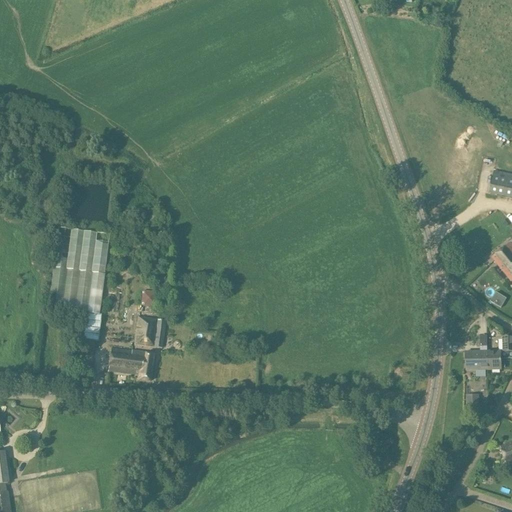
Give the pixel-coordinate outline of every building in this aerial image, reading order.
[(511,174),(494,171),(489,194),(511,199),(511,174)] [(161,220),(151,207),(138,216),(148,229),(161,220)] [(109,235),(57,229),(48,308),(86,313),(79,364),(91,365),(95,341),(98,341),(101,315),(99,315),(109,235)] [(511,281),(511,246),(509,243),(491,257),(511,282),(511,281)] [(113,316),(124,317),(125,277),(114,277),(113,316)] [(156,292),(142,291),(142,305),(155,306),(156,292)] [(506,300),(498,295),(493,303),(501,308),(506,300)] [(166,321),(137,317),(133,345),(162,348),(166,321)] [(511,351),(511,337),(503,337),(503,351),(511,351)] [(153,354),(111,348),(108,371),(139,375),(138,380),(150,382),(153,354)] [(486,370),(485,351),(465,352),(466,370),(486,370)] [(511,351),(503,351),(485,351),(486,370),(501,369),(501,359),(511,358),(511,351)] [(480,408),(479,395),(465,396),(466,408),(480,408)] [(511,462),(511,441),(499,446),(506,465),(511,462)] [(383,457),(377,450),(374,454),(380,460),(383,457)] [(0,484),(9,483),(4,451),(0,452),(0,484)] [(0,511),(10,511),(7,491),(0,492),(0,511)]
